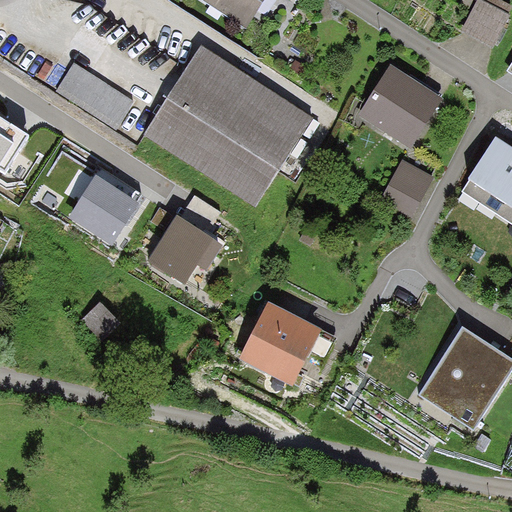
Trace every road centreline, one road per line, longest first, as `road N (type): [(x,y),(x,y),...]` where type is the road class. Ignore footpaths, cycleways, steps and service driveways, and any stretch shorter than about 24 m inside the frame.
road 1 (track): [(0,386),(511,490)]
road 2 (unknown): [(111,0),(332,121)]
road 3 (track): [(104,403),(71,348),(34,252),(17,221),(2,213)]
road 4 (residential): [(511,102),(351,0)]
